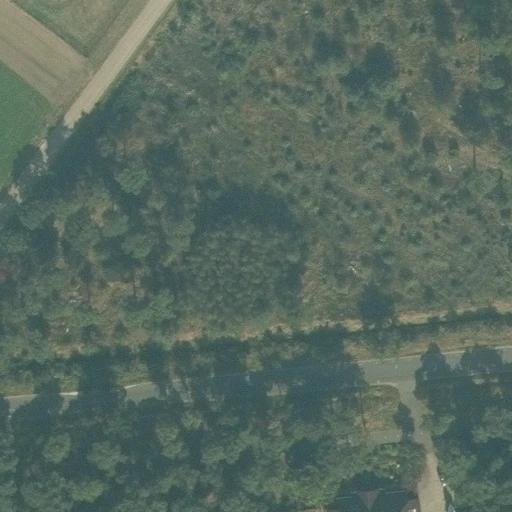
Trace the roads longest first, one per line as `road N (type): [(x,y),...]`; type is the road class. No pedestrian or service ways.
road 1 (tertiary): [(0,409),(511,357)]
road 2 (unclassified): [(0,216),(159,0)]
